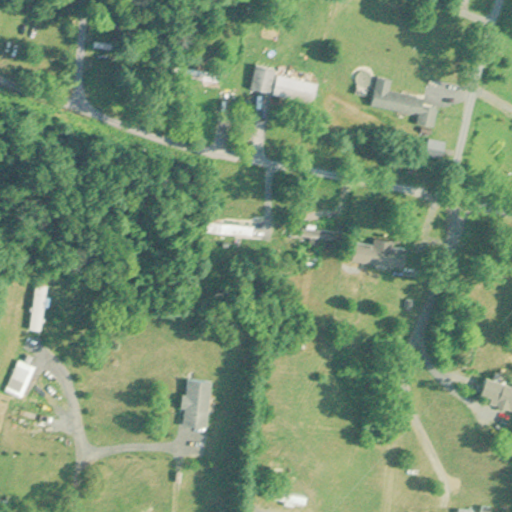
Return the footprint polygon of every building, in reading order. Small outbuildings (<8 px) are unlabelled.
[(254,88),(317,100),(320,80),(279,73),(280,67),(259,63),(254,88)] [(223,71),(193,69),(192,77),(222,80),(223,71)] [(427,94),(392,89),(394,77),(379,74),(373,105),(420,113),(418,122),(436,125),(440,105),(425,103),(427,94)] [(210,231),(255,235),(256,223),(210,219),(210,231)] [(304,257),(322,259),(324,242),(339,243),(341,229),(291,225),(289,247),(305,249),(304,257)] [(409,266),(411,246),(398,244),(399,241),(359,237),(356,260),(409,266)] [(34,326),(46,327),(50,283),(38,282),(34,326)] [(7,388),(23,396),(39,364),(22,356),(7,388)] [(511,406),(511,380),(490,373),(483,397),(511,406)] [(210,426),(215,378),(188,376),(184,423),(210,426)] [(269,486),(267,499),(309,505),(310,495),(285,491),(286,488),(269,486)]
